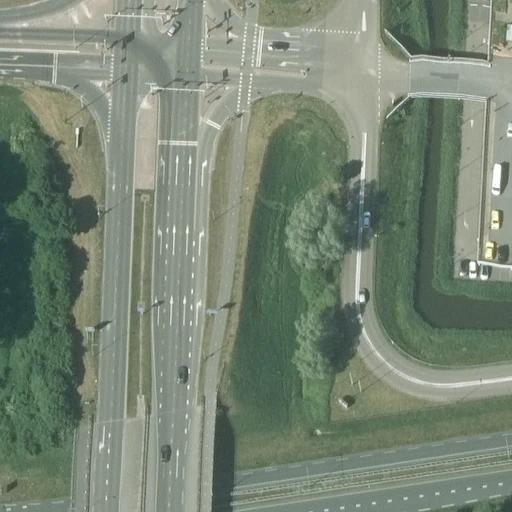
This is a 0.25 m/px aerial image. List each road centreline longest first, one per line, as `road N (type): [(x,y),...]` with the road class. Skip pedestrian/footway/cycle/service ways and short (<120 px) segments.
road 1 (primary): [(511,442),(50,511)]
road 2 (primary): [(170,511),(187,76)]
road 3 (primary): [(120,207),(107,511)]
road 4 (primary): [(290,511),(511,478)]
road 5 (primary): [(5,67),(64,80),(96,101),(110,126),(120,207)]
road 6 (primary): [(127,73),(120,207)]
road 7 (primary): [(129,42),(0,34)]
road 8 (primary): [(5,67),(127,73)]
